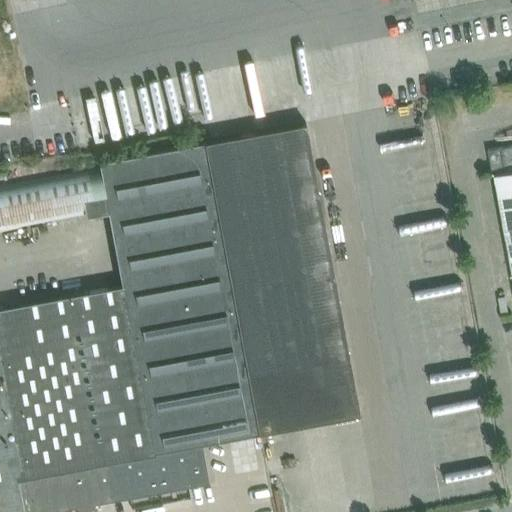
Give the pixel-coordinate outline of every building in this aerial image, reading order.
[(99,161),(100,166),(0,184),(0,230),(108,210),(113,235),(121,283),(0,306),(0,511),(17,511),(30,510),(30,511),(35,511),(206,480),(200,443),(359,413),(304,122),(99,161)] [(511,262),(511,144),(488,150),(492,173),(495,172),(511,262)] [(419,316),(465,306),(460,278),(413,287),(419,316)] [(436,435),(488,425),(478,376),(427,386),(436,435)] [(491,460),(436,470),(438,482),(453,479),(456,495),(496,487),(491,460)]
